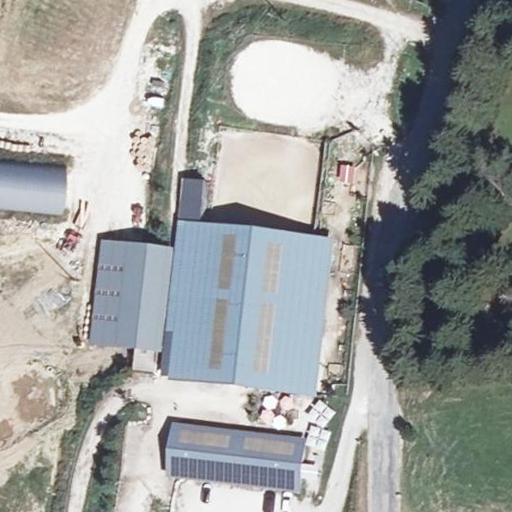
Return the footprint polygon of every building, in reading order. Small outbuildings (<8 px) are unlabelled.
[(59,169),(0,162),(0,203),(54,209),(59,169)] [(208,173),(184,171),(184,221),(207,223),(208,173)] [(334,192),(362,194),(364,173),(335,171),(334,192)] [(207,223),(184,221),(181,250),(171,351),(168,379),(191,381),(207,223)] [(335,236),(207,223),(191,381),(319,394),(335,236)] [(171,351),(181,250),(101,242),(91,343),(171,351)] [(301,435),(176,426),(173,474),(298,484),(301,435)]
